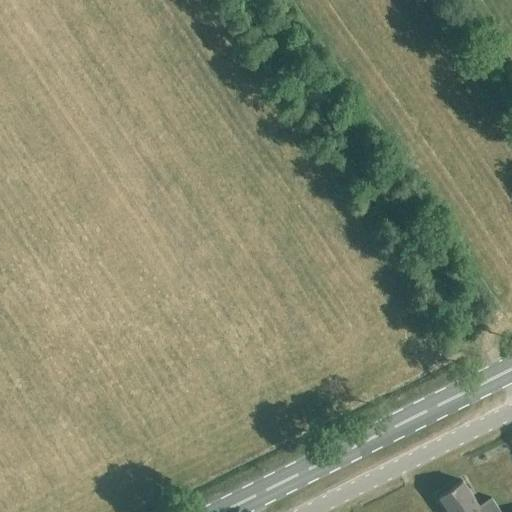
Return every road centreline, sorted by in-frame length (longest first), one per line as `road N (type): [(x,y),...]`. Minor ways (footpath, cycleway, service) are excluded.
road 1 (primary): [(511,369),(222,511)]
road 2 (unclassified): [(308,511),(511,411)]
